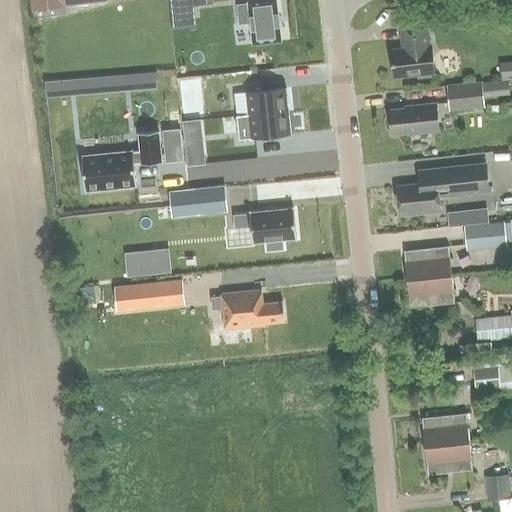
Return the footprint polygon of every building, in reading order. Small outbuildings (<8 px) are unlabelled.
[(37,0),(45,45),(65,45),(64,28),(111,25),(109,0),(37,0)] [(240,3),(229,4),(231,23),(242,22),(244,44),(272,41),(267,0),(247,0),(239,1),(240,3)] [(426,23),(399,26),(401,41),(403,41),(404,49),(390,51),(393,79),(417,76),(417,79),(430,78),(430,75),(433,74),(430,46),(428,47),(426,23)] [(511,58),(498,60),(499,76),(511,75),(511,58)] [(107,75),(76,78),(77,93),(108,90),(107,75)] [(510,95),(508,79),(496,80),(482,82),(483,97),(510,95)] [(183,123),(201,121),(205,121),(201,80),(179,82),(183,123)] [(483,97),(482,83),(447,87),(449,111),(485,107),(483,97)] [(285,89),(244,93),(247,115),(287,111),(285,89)] [(405,109),(388,111),(391,135),(407,134),(407,136),(438,132),(435,104),(405,108),(405,109)] [(247,115),(235,117),(237,141),(289,135),(287,111),(247,115)] [(135,169),(153,167),(150,137),(132,139),(133,155),(79,161),(83,196),(131,190),(129,169),(135,168),(135,169)] [(186,167),(205,166),(204,149),(185,151),(186,167)] [(419,184),(396,186),(399,217),(438,213),(436,197),(487,193),(484,165),(418,171),(419,184)] [(225,186),(169,193),(172,217),(227,211),(225,186)] [(296,233),(293,203),(249,208),(249,209),(234,210),(235,223),(250,221),(252,238),(267,236),(267,245),(282,244),(281,235),(296,233)] [(461,211),(447,213),(448,226),(463,225),(461,211)] [(507,246),(504,221),(464,226),(467,251),(507,246)] [(447,247),(403,252),(406,280),(450,275),(447,247)] [(150,274),(148,253),(110,257),(112,278),(150,274)] [(112,282),(115,305),(185,297),(183,274),(112,282)] [(453,304),(450,275),(406,280),(409,308),(453,304)] [(99,286),(80,287),(81,304),(100,303),(99,286)] [(265,324),(285,322),(283,302),(263,304),(261,290),(222,294),(225,330),(265,326),(265,324)] [(222,296),(212,297),(213,309),(223,308),(222,296)] [(146,344),(158,342),(152,302),(140,304),(146,344)] [(511,337),(511,311),(511,315),(475,319),(478,342),(511,337)] [(178,363),(176,348),(156,350),(158,365),(178,363)] [(475,370),(476,390),(501,388),(498,370),(475,370)] [(465,414),(420,418),(423,447),(468,442),(465,414)] [(471,471),(468,442),(423,447),(426,475),(471,471)] [(511,500),(509,475),(486,476),(487,502),(511,500)]
